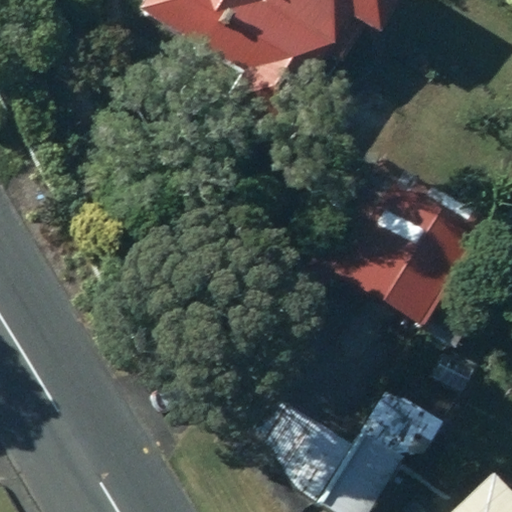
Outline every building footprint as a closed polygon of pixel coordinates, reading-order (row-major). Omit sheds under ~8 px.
[(235,85),(219,111),(273,144),(320,67),(333,75),(354,40),(368,48),(397,0),(145,0),(131,22),(235,85)] [(270,252),(302,303),(331,285),(415,337),(470,249),(465,245),(476,227),(377,165),(364,186),(359,183),(308,264),(292,238),(270,252)] [(511,209),(500,230),(511,237),(511,209)] [(479,225),(493,233),(500,222),(486,214),(479,225)] [(426,339),(450,354),(467,326),(442,311),(426,339)] [(441,358),(427,382),(457,399),(471,376),(441,358)] [(290,493),(315,508),(313,510),(316,511),(369,511),(396,469),(394,463),(420,461),(438,431),(382,397),(349,452),(273,406),(252,440),(290,493)] [(511,511),(511,509),(490,487),(462,511),(511,511)]
